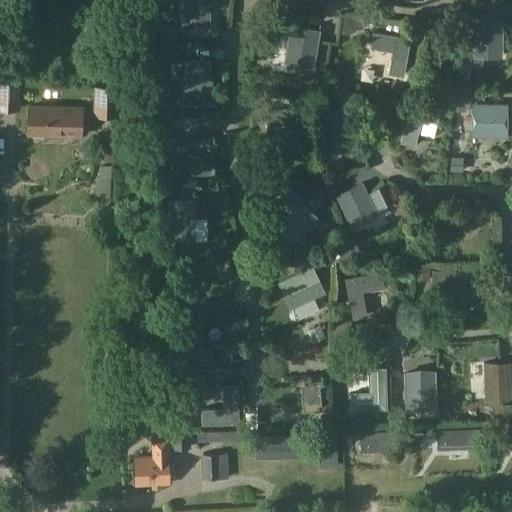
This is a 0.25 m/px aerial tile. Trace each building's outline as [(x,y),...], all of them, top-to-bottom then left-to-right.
[(208,0),(181,0),(182,25),(209,25),(208,0)] [(99,39),(101,16),(83,15),(81,37),(99,39)] [(342,15),(339,33),(347,35),(359,26),(363,27),(364,18),(342,15)] [(500,17),(473,17),(473,67),(481,67),(481,66),(481,56),(501,57),(501,17),(500,17)] [(158,25),(158,42),(175,42),(175,25),(158,25)] [(291,25),(285,62),(312,67),(318,30),(291,25)] [(389,72),(403,75),(409,38),(373,32),(371,46),(392,50),(389,72)] [(457,42),(457,60),(470,60),(470,55),(470,42),(457,42)] [(86,50),(69,61),(76,72),(93,61),(86,50)] [(212,75),(189,75),(176,75),(176,104),(212,104),(212,75)] [(464,90),(464,76),(447,76),(447,89),(464,90)] [(19,82),(10,81),(0,80),(0,109),(18,111),(19,82)] [(118,87),(102,86),(93,86),(92,116),(117,117),(118,87)] [(437,89),(434,101),(446,104),(449,92),(437,89)] [(468,91),(453,91),(454,107),(456,107),(466,107),(469,107),(468,91)] [(157,95),(156,109),(170,109),(171,96),(157,95)] [(401,140),(415,143),(420,120),(436,124),(439,109),(410,102),(401,140)] [(304,104),(265,110),(269,139),(308,133),(304,104)] [(471,134),(506,134),(506,104),(471,104),(471,134)] [(87,109),(80,109),(80,107),(27,106),(26,134),(79,135),(79,134),(87,135),(87,109)] [(321,145),(348,142),(344,106),(317,109),(321,145)] [(170,112),(156,112),(156,125),(170,125),(170,112)] [(372,117),(369,132),(382,135),(385,119),(372,117)] [(466,155),(504,158),(506,137),(468,134),(466,155)] [(187,156),(188,139),(170,139),(169,172),(214,174),(214,157),(187,156)] [(152,161),(152,173),(164,173),(164,162),(152,161)] [(94,175),(94,197),(97,197),(97,214),(109,214),(110,166),(98,166),(98,175),(94,175)] [(263,168),(248,172),(251,186),(266,182),(263,168)] [(157,195),(170,195),(170,181),(157,181),(157,195)] [(375,214),(360,181),(335,193),(351,225),(375,214)] [(264,212),(283,234),(310,210),(291,188),(264,212)] [(168,198),(168,238),(194,238),(194,198),(168,198)] [(430,242),(445,242),(445,221),(471,221),(471,206),(430,206),(430,242)] [(328,222),(314,227),(318,238),(332,233),(328,222)] [(350,234),(333,246),(344,261),(360,249),(350,234)] [(427,248),(414,251),(417,262),(429,259),(427,248)] [(415,263),(414,279),(429,280),(430,264),(415,263)] [(278,281),(291,308),(325,291),(312,264),(278,281)] [(343,277),(351,316),(366,313),(361,289),(382,285),(379,270),(343,277)] [(431,270),(430,296),(468,298),(469,271),(431,270)] [(337,344),(356,335),(349,319),(329,328),(337,344)] [(183,324),(167,325),(169,363),(210,361),(209,347),(184,348),(183,324)] [(319,324),(306,331),(312,343),(325,337),(319,324)] [(218,362),(229,358),(224,344),(213,348),(218,362)] [(493,363),(484,363),(485,370),(486,400),(510,399),(508,362),(493,363)] [(351,393),(351,410),(388,408),(386,367),(370,367),(370,392),(351,393)] [(192,370),(182,370),(183,378),(193,377),(192,370)] [(434,408),(433,370),(404,371),(405,409),(434,408)] [(156,371),(157,385),(168,385),(167,371),(156,371)] [(202,408),(202,424),(239,423),(237,384),(223,385),(224,407),(202,408)] [(303,411),(321,410),(319,384),(301,386),(303,411)] [(511,403),(501,404),(502,417),(511,416),(511,403)] [(343,404),(331,406),(333,422),(345,420),(343,404)] [(187,411),(181,411),(169,412),(171,449),(190,449),(187,411)] [(436,431),(436,449),(477,447),(476,429),(436,431)] [(242,441),(242,431),(197,432),(197,442),(242,441)] [(360,432),(360,451),(392,451),(392,432),(360,432)] [(318,435),(255,437),(256,456),(319,454),(319,467),(336,467),(335,435),(318,435)] [(134,485),(168,483),(166,438),(151,439),(151,456),(133,457),(134,485)] [(228,479),(227,454),(201,455),(202,479),(228,479)] [(151,500),(151,486),(133,487),(134,500),(151,500)] [(153,486),(153,498),(170,498),(170,486),(153,486)]
